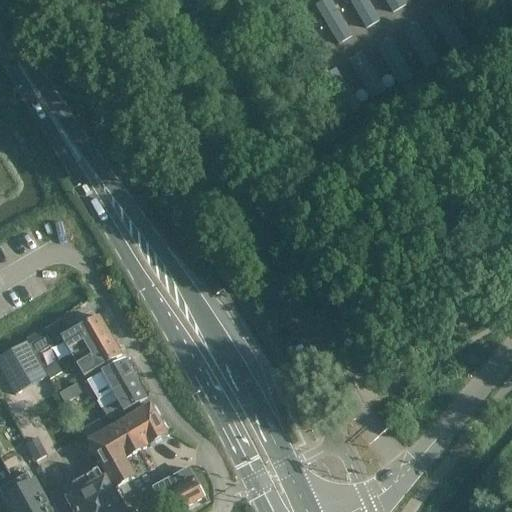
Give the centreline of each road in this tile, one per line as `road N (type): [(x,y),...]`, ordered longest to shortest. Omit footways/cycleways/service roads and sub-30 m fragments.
road 1 (unknown): [(511,297),(393,359),(362,355),(160,0)]
road 2 (primary): [(308,511),(202,313),(27,79)]
road 3 (primary): [(27,79),(266,511)]
road 4 (residential): [(221,511),(213,458),(173,418),(86,268)]
road 5 (unclassified): [(355,511),(404,474),(511,350)]
